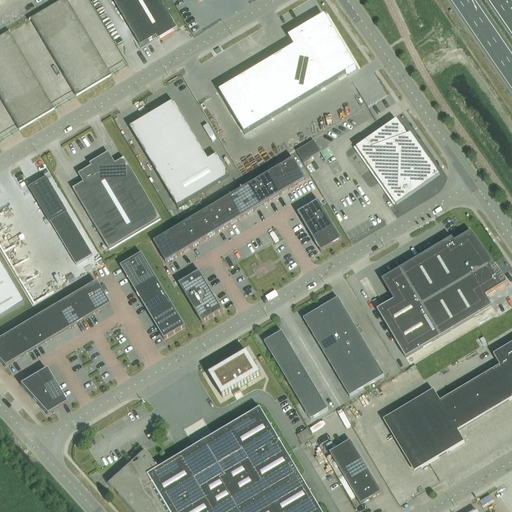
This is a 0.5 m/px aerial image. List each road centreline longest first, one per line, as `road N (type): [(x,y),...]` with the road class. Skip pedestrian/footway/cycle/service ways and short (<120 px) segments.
road 1 (unclassified): [(472,182),(36,446)]
road 2 (unclassified): [(277,0),(0,164)]
road 3 (tertiary): [(345,0),(472,182)]
